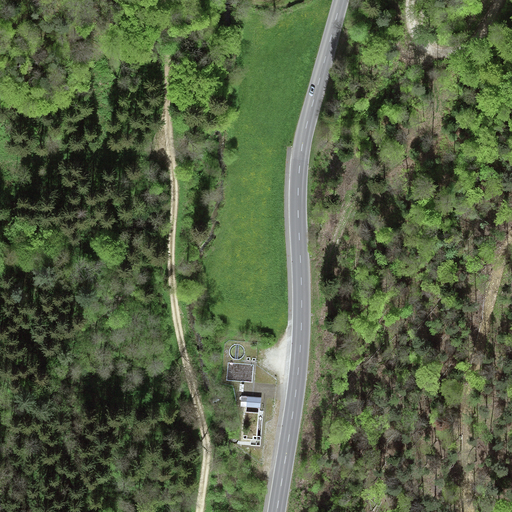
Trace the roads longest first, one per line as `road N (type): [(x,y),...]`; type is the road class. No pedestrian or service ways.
road 1 (track): [(200,511),(204,442),(173,298),(175,171),(162,0)]
road 2 (tertiary): [(276,511),(301,332),(301,146)]
road 3 (tertiary): [(340,0),(301,146)]
road 4 (track): [(412,0),(422,45),(447,52),(470,44),(497,0)]
